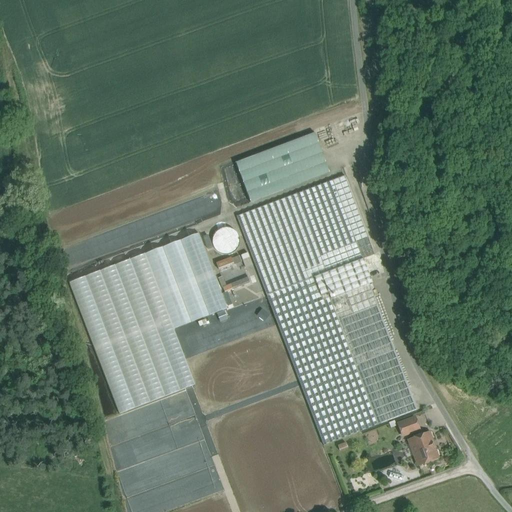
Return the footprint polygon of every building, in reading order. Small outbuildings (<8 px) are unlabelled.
[(164,0),(143,0),(159,41),(177,35),(164,0)] [(273,145),(358,116),(338,57),(332,66),(334,73),(330,87),(323,89),(327,95),(332,96),(326,98),(331,100),(346,95),(343,99),(332,103),(331,105),(317,109),(315,103),(301,99),(297,102),(301,105),(300,108),(309,110),(310,112),(310,113),(300,117),(302,118),(293,121),(288,125),(286,131),(282,133),(279,131),(276,134),(273,145)] [(39,136),(47,157),(91,140),(92,136),(87,135),(91,133),(89,127),(83,130),(79,120),(82,119),(76,118),(76,114),(73,114),(72,133),(60,132),(60,124),(52,123),(50,118),(44,120),(48,132),(39,136)] [(314,135),(235,164),(250,204),(329,174),(314,135)] [(344,177),(236,218),(266,297),(326,274),(362,260),(360,255),(356,244),(367,240),(371,251),(372,250),(344,177)] [(201,234),(164,248),(193,323),(230,309),(201,234)] [(367,240),(356,244),(360,255),(371,251),(367,240)] [(371,251),(360,255),(362,260),(374,256),(372,250),(371,251)] [(215,266),(217,272),(234,266),(231,260),(215,266)] [(362,260),(326,274),(328,280),(333,293),(335,298),(368,286),(371,284),(362,260)] [(326,274),(266,297),(323,447),(377,426),(329,300),(328,296),(326,297),(326,295),(321,297),(316,284),(328,280),(326,274)] [(247,279),(231,285),(233,290),(249,284),(247,279)] [(328,280),(316,284),(321,297),(326,295),(326,297),(328,296),(328,295),(333,293),(328,280)] [(335,298),(329,300),(377,426),(416,411),(368,286),(335,298)] [(414,418),(397,425),(402,437),(419,431),(414,418)] [(428,433),(408,441),(418,467),(437,459),(433,450),(435,449),(428,433)]
